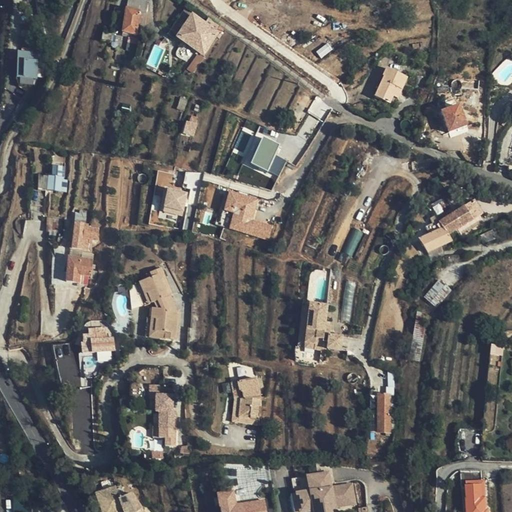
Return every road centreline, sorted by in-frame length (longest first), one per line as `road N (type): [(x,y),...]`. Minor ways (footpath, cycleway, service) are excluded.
road 1 (unknown): [(0,370),(34,377),(69,457),(83,467),(102,465),(106,456),(111,382),(141,363),(187,371),(194,419),(218,443)]
road 2 (residential): [(326,100),(360,123),(511,185)]
road 3 (secondary): [(0,374),(73,511)]
road 4 (unknown): [(326,100),(276,215)]
